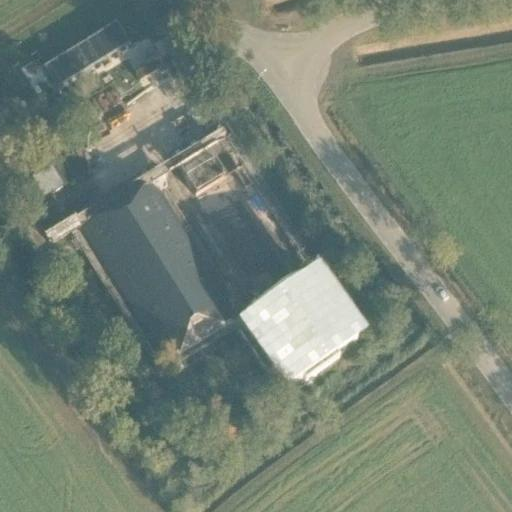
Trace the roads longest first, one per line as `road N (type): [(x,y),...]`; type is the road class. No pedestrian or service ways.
road 1 (tertiary): [(511,397),(329,154),(285,51)]
road 2 (tertiary): [(285,51),(428,0)]
